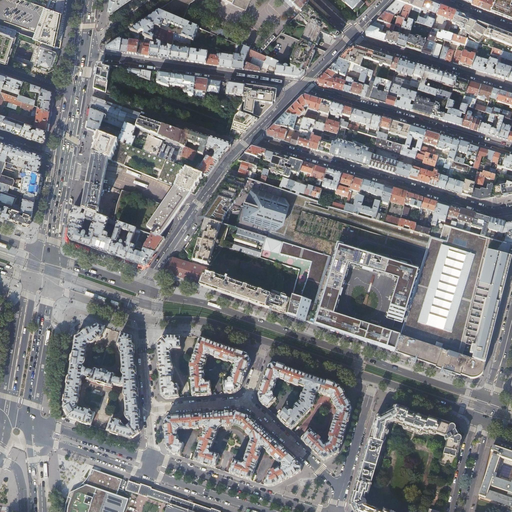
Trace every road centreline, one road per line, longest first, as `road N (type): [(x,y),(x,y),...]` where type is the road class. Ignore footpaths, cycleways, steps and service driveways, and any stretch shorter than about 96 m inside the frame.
road 1 (primary): [(490,399),(145,289)]
road 2 (residential): [(250,138),(493,211),(511,208)]
road 3 (residential): [(79,53),(302,84)]
road 4 (residential): [(511,149),(302,84)]
road 5 (tertiary): [(317,511),(153,458)]
road 6 (residential): [(352,34),(511,88)]
road 7 (residential): [(250,138),(164,253)]
road 8 (primary): [(33,279),(11,413)]
road 9 (primary): [(30,419),(49,285)]
road 10 (residential): [(341,490),(245,402)]
road 11 (tertiary): [(153,458),(30,419)]
road 12 (primary): [(142,319),(200,320),(266,341)]
road 13 (tertiary): [(148,474),(267,511)]
